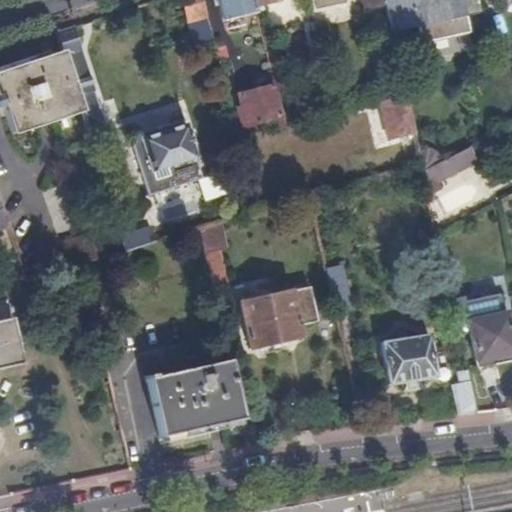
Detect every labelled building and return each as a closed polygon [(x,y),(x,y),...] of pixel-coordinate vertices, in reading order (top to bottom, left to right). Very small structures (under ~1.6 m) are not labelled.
[(200,0),(180,0),(194,50),(212,45),(200,0)] [(218,0),(224,24),(255,15),(250,0),(218,0)] [(250,0),(255,15),(256,17),(263,15),(262,7),(293,0),(250,0)] [(309,0),(312,14),(344,8),(346,0),(309,0)] [(385,11),(382,0),(362,0),(366,15),(385,11)] [(382,0),(385,11),(389,31),(419,26),(449,19),(450,23),(466,20),(466,18),(481,16),(477,0),(382,0)] [(449,19),(419,26),(420,33),(451,27),(450,23),(449,19)] [(71,32),(55,37),(62,57),(81,114),(87,134),(103,127),(90,86),(71,32)] [(81,114),(62,57),(0,77),(0,110),(1,110),(10,136),(81,114)] [(241,131),(278,121),(271,89),(237,98),(240,111),(236,112),(241,131)] [(413,137),(404,98),(379,105),(388,143),(413,137)] [(183,129),(181,125),(141,138),(142,143),(135,144),(132,150),(145,187),(183,175),(180,166),(195,161),(185,129),(183,129)] [(426,150),(416,154),(420,168),(421,174),(440,165),(436,154),(426,150)] [(442,164),(448,177),(474,163),(468,150),(442,164)] [(440,165),(421,174),(426,196),(438,191),(435,183),(448,177),(442,164),(440,165)] [(196,179),(203,201),(216,197),(208,175),(196,179)] [(149,227),(119,235),(123,250),(153,242),(149,227)] [(225,254),(219,228),(199,233),(205,258),(218,256),(225,254)] [(83,267),(110,259),(102,234),(63,246),(71,270),(83,267)] [(339,247),(321,251),(335,314),(353,310),(339,247)] [(218,256),(205,258),(212,293),(225,290),(218,256)] [(316,326),(309,291),(239,307),(250,352),(300,341),(297,330),(316,326)] [(454,302),(456,318),(501,311),(498,294),(454,302)] [(476,371),(504,365),(502,358),(511,356),(511,342),(506,315),(466,324),(476,371)] [(0,367),(19,363),(11,323),(0,325),(0,367)] [(388,388),(436,381),(428,339),(381,346),(388,388)] [(158,441),(241,423),(229,365),(152,382),(151,379),(147,379),(147,383),(146,383),(158,441)] [(474,416),(465,374),(456,376),(459,388),(451,390),(457,419),(474,416)]
